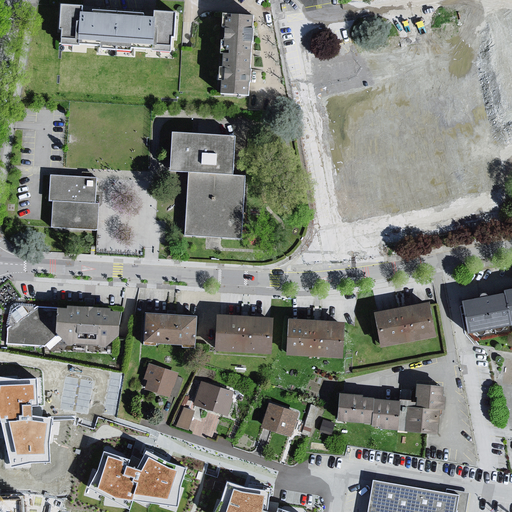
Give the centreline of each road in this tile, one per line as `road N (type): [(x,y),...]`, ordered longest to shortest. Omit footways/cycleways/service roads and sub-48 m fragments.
road 1 (residential): [(0,267),(296,281),(511,249)]
road 2 (unknown): [(0,361),(89,378),(93,387),(73,510),(0,498)]
